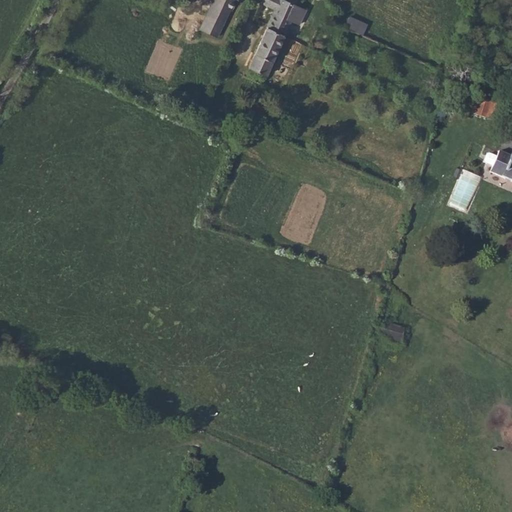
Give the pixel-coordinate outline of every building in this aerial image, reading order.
[(211,0),(195,36),(212,44),(233,0),(211,0)] [(258,45),(254,55),(271,62),(295,8),(300,6),(302,0),(262,0),(265,4),(274,8),(258,45)] [(350,15),(345,26),(364,34),(368,23),(350,15)] [(183,22),(176,17),(167,31),(175,36),(181,25),(183,22)] [(254,55),(248,69),(266,76),(271,62),(254,55)] [(474,98),(471,115),(483,117),(486,100),(474,98)] [(450,131),(437,166),(446,169),(459,134),(450,131)] [(490,167),(487,172),(503,179),(511,183),(511,158),(496,151),(493,157),(490,167)] [(484,164),(490,167),(493,157),(487,155),(485,154),(483,156),(481,160),(482,163),(484,164)] [(379,333),(401,339),(405,325),(383,319),(379,333)]
